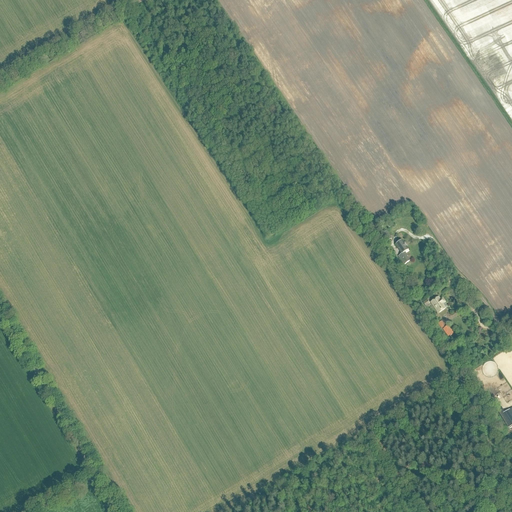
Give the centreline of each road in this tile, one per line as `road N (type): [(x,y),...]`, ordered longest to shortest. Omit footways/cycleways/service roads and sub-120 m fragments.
road 1 (track): [(118,511),(0,309)]
road 2 (track): [(0,83),(139,0)]
road 3 (track): [(436,243),(511,341)]
